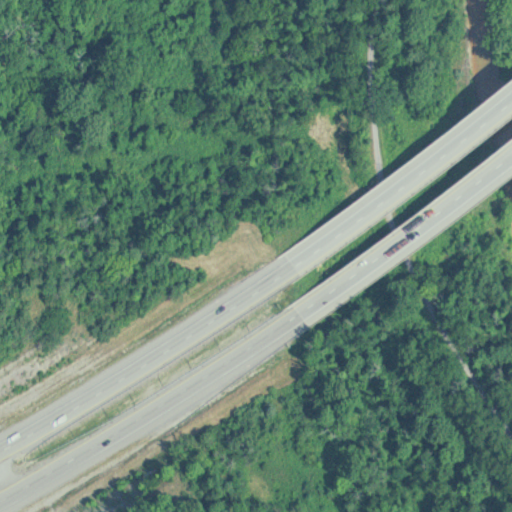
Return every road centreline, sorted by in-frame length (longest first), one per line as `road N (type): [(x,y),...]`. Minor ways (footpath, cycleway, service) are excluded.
road 1 (motorway): [(298,275),(0,461)]
road 2 (motorway): [(0,509),(292,330)]
road 3 (motorway): [(292,330),(511,171)]
road 4 (motorway): [(511,115),(298,275)]
